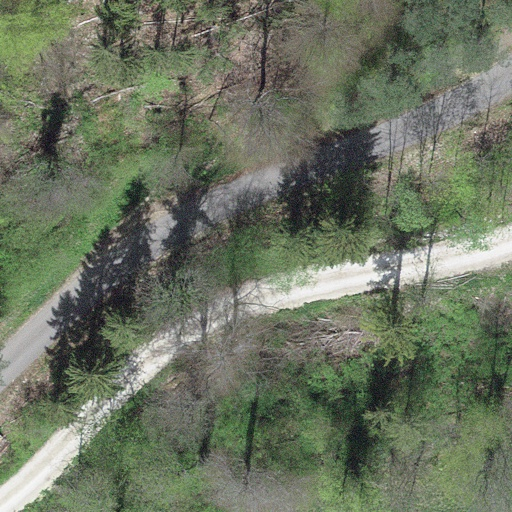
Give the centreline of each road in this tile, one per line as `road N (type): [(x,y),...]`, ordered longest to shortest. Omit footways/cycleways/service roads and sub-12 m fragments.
road 1 (unclassified): [(511,74),(482,95),(188,214),(137,244),(0,387)]
road 2 (track): [(0,508),(154,348),(217,306),(289,280),(511,243)]
